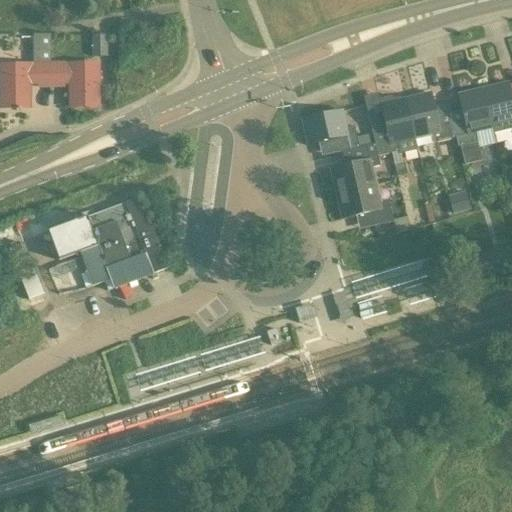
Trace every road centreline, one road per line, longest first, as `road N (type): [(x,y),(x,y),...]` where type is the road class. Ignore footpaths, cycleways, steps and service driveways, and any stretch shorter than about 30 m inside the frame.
road 1 (secondary): [(233,102),(509,0)]
road 2 (residential): [(229,268),(184,306),(0,387)]
road 3 (secondary): [(226,79),(35,162),(9,183)]
road 4 (secondary): [(9,183),(157,137),(233,102)]
road 5 (secondary): [(446,0),(346,29),(226,79)]
road 6 (residential): [(229,268),(243,282),(276,285),(304,256),(293,217),(254,207)]
